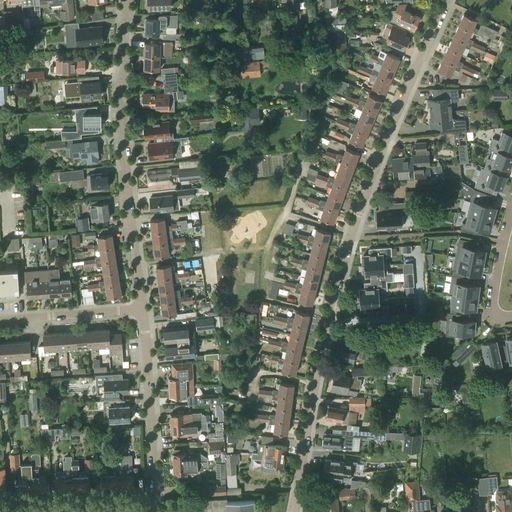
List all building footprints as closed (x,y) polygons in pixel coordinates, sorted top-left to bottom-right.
[(20,0),(21,2),(21,5),(34,4),(35,14),(41,14),(39,0),(20,0)] [(39,0),(40,6),(63,4),(63,11),(72,10),(71,0),(39,0)] [(147,0),(148,8),(170,8),(169,0),(147,0)] [(324,0),(324,7),(329,7),(329,18),(337,18),(337,7),(336,7),(335,0),(324,0)] [(406,3),(398,3),(394,13),(393,12),(389,13),(387,16),(390,20),(397,23),(398,21),(413,28),(419,15),(404,9),(406,3)] [(102,9),(91,10),(92,19),(97,18),(104,18),(104,13),(103,13),(102,9)] [(11,11),(4,12),(5,30),(12,29),(11,11)] [(464,13),(458,25),(471,31),(483,36),(484,34),(494,39),(497,31),(481,24),(478,29),(473,27),(476,19),(464,13)] [(145,18),(145,33),(162,34),(162,38),(175,39),(175,33),(165,33),(166,26),(176,26),(176,15),(159,19),(145,18)] [(79,22),(65,24),(66,30),(76,29),(78,46),(104,43),(102,26),(79,29),(79,22)] [(387,22),(381,34),(382,36),(388,39),(387,41),(403,49),(409,37),(404,35),(406,30),(392,24),(387,22)] [(458,25),(453,36),(471,45),(472,42),(473,40),(468,38),(471,31),(458,25)] [(344,32),(331,33),(332,50),(344,50),(344,32)] [(453,36),(448,47),(460,53),(464,46),(469,49),(470,47),(471,45),(453,36)] [(144,56),(159,56),(171,57),(172,41),(158,41),(158,43),(145,42),(144,56)] [(253,45),(236,47),(238,60),(245,59),(246,60),(265,57),(263,46),(253,47),(253,45)] [(448,47),(443,58),(461,67),(462,64),(463,62),(457,60),(460,53),(448,47)] [(486,52),(483,59),(492,64),(495,56),(486,52)] [(372,55),(370,60),(381,64),(394,70),(399,58),(386,53),(384,60),(372,55)] [(144,56),(144,68),(159,69),(159,56),(144,56)] [(443,58),(437,70),(450,76),(453,68),(459,71),(459,69),(461,67),(443,58)] [(56,60),(56,72),(84,72),(84,60),(56,60)] [(366,69),(365,71),(389,81),(394,70),(381,64),(378,71),(373,69),(372,71),(366,69)] [(344,65),(342,70),(353,75),(356,70),(344,65)] [(359,71),(357,75),(362,78),(365,71),(366,69),(361,67),(359,71)] [(38,71),(25,72),(26,81),(39,80),(38,71)] [(365,71),(362,78),(366,79),(366,78),(374,81),(372,87),(384,93),(389,81),(365,71)] [(462,73),(457,83),(467,87),(471,78),(462,73)] [(77,82),(69,82),(70,96),(80,95),(81,102),(92,101),(92,98),(100,97),(98,76),(76,78),(77,82)] [(348,85),(338,81),(333,92),(343,96),(348,85)] [(8,104),(7,85),(0,85),(0,99),(0,105),(8,104)] [(443,98),(427,100),(428,107),(430,107),(430,113),(451,112),(450,103),(459,100),(458,88),(442,88),(443,98)] [(506,88),(494,88),(494,98),(507,98),(506,88)] [(140,96),(140,104),(142,104),(142,107),(155,107),(155,111),(173,111),(173,99),(168,99),(168,94),(162,94),(142,94),(142,96),(140,96)] [(359,102),(358,104),(376,111),(381,100),(368,95),(365,102),(359,100),(359,102)] [(357,106),(356,108),(361,110),(358,117),(371,123),(376,111),(358,104),(357,106)] [(100,132),(98,119),(102,119),(101,113),(98,113),(97,105),(75,108),(76,114),(81,114),(81,130),(61,130),(62,139),(82,137),(82,134),(100,132)] [(258,123),(257,107),(250,108),(242,108),(244,131),(252,130),(251,124),(258,123)] [(202,120),(212,119),(211,111),(201,113),(202,120)] [(431,119),(429,119),(430,126),(450,124),(451,132),(466,130),(465,120),(452,118),(451,112),(430,113),(431,119)] [(350,122),(349,123),(348,126),(366,134),(371,123),(358,117),(356,124),(350,122)] [(155,137),(155,139),(162,139),(162,136),(170,135),(168,121),(144,124),(145,130),(143,130),(144,137),(145,136),(146,138),(155,137)] [(348,126),(347,129),(346,131),(352,133),(348,140),(361,146),(366,134),(348,126)] [(331,130),(329,134),(333,136),(333,137),(341,140),(343,135),(331,130)] [(493,150),(498,152),(508,155),(510,149),(511,149),(511,135),(505,133),(503,140),(497,138),(493,150)] [(162,139),(155,139),(156,142),(148,143),(149,150),(147,150),(148,157),(150,157),(150,159),(173,157),(172,149),(180,148),(179,140),(162,141),(162,139)] [(64,140),(47,142),(47,148),(65,146),(64,140)] [(98,156),(96,141),(72,144),(73,157),(81,156),(81,158),(82,158),(87,163),(98,162),(97,156),(98,156)] [(413,157),(392,159),(393,169),(429,166),(428,150),(427,150),(426,142),(415,143),(416,152),(417,152),(418,155),(413,155),(413,157)] [(459,153),(467,153),(466,145),(458,145),(459,153)] [(337,154),(336,155),(335,158),(354,165),(358,153),(345,148),(342,156),(337,154)] [(325,151),(323,156),(334,160),(333,162),(339,164),(337,171),(350,176),(354,165),(335,158),(336,155),(325,151)] [(308,152),(305,159),(317,164),(317,163),(320,164),(322,158),(320,157),(308,152)] [(511,163),(511,156),(508,155),(498,152),(495,159),(490,157),(488,163),(486,169),(491,171),(501,174),(503,168),(508,170),(509,166),(511,166),(511,163)] [(429,166),(393,169),(394,179),(414,177),(415,179),(430,177),(430,172),(442,171),(442,165),(429,166)] [(202,166),(147,171),(149,188),(173,185),(172,176),(178,176),(179,178),(203,175),(202,166)] [(308,168),(306,173),(345,188),(350,176),(337,171),(334,178),(328,176),(327,178),(316,174),(317,171),(308,168)] [(83,169),(58,172),(59,181),(71,180),(72,187),(81,186),(81,185),(87,185),(88,189),(92,188),(92,189),(108,187),(107,173),(90,175),(86,175),(86,178),(83,178),(83,169)] [(507,177),(501,174),(491,171),(488,178),(483,176),(479,188),(494,194),(496,187),(501,189),(502,185),(504,186),(507,177)] [(306,174),(304,178),(313,182),(314,179),(326,183),(325,185),(331,187),(328,195),(341,199),(345,188),(306,173),(306,174)] [(206,187),(177,190),(178,198),(207,195),(206,187)] [(470,212),(492,218),(495,207),(486,205),(489,194),(473,188),(473,189),(471,197),(469,201),(471,201),(468,212),(470,212)] [(471,197),(473,189),(462,191),(463,198),(471,197)] [(419,190),(405,191),(405,201),(420,200),(419,190)] [(300,192),(298,197),(307,200),(306,202),(317,206),(318,204),(319,201),(308,197),(309,195),(300,192)] [(171,195),(149,198),(151,210),(159,209),(159,212),(173,210),(171,195)] [(320,200),(319,201),(318,204),(337,211),(341,199),(328,195),(325,202),(320,200)] [(96,201),(90,202),(92,220),(109,218),(107,203),(97,204),(96,201)] [(410,215),(409,201),(390,202),(391,210),(385,211),(385,210),(375,210),(375,220),(377,220),(378,228),(401,227),(400,215),(410,215)] [(318,204),(317,206),(316,208),(322,210),(319,218),(333,222),(337,211),(318,204)] [(491,220),(492,218),(470,212),(468,212),(465,223),(462,222),(460,229),(475,233),(477,227),(489,230),(489,228),(491,229),(493,220),(491,220)] [(87,217),(75,218),(76,222),(76,230),(89,229),(88,221),(87,217)] [(172,230),(171,224),(171,222),(165,223),(164,218),(150,220),(152,232),(166,230),(172,230)] [(285,223),(282,232),(290,235),(293,226),(285,223)] [(296,234),(295,236),(326,244),(329,232),(316,229),(314,236),(308,234),(307,237),(296,234)] [(166,230),(152,232),(153,244),(173,242),(173,239),(173,237),(167,238),(166,230)] [(79,234),(70,235),(72,247),(80,246),(79,234)] [(99,244),(87,245),(88,250),(100,249),(113,246),(111,234),(98,236),(99,244)] [(295,236),(295,239),(306,242),(306,244),(312,245),(310,253),(323,256),(326,244),(295,236)] [(18,238),(7,239),(7,251),(19,250),(18,238)] [(474,241),(459,238),(455,256),(459,257),(482,261),(482,262),(482,260),(485,261),(486,252),(484,252),(484,250),(473,248),(474,241)] [(173,242),(153,244),(155,257),(169,255),(168,247),(174,246),(174,244),(173,242)] [(101,256),(95,257),(95,259),(96,262),(115,259),(113,246),(100,249),(101,256)] [(363,257),(361,257),(362,265),(384,263),(383,256),(390,255),(389,246),(370,247),(370,253),(363,253),(363,257)] [(281,253),(279,258),(320,268),(323,256),(310,253),(308,260),(302,258),(302,260),(290,258),(291,256),(281,253)] [(480,273),(482,262),(482,261),(459,257),(455,256),(452,274),(467,277),(468,271),(479,273),(480,273)] [(279,258),(278,262),(288,264),(289,263),(301,266),(300,268),(306,269),(304,277),(317,280),(320,268),(279,258)] [(115,259),(96,262),(96,264),(96,266),(102,265),(103,273),(117,271),(115,259)] [(384,263),(362,265),(362,273),(364,273),(365,277),(372,276),(372,281),(385,280),(392,279),(391,271),(384,271),(384,263)] [(170,264),(156,266),(158,278),(178,276),(177,273),(177,271),(171,272),(170,264)] [(0,292),(19,292),(17,269),(0,270),(0,292)] [(58,269),(48,270),(49,295),(60,295),(59,277),(58,269)] [(48,270),(37,271),(39,296),(49,295),(48,270)] [(31,279),(26,279),(27,297),(39,296),(37,271),(31,271),(31,279)] [(99,282),(99,284),(99,286),(119,283),(117,271),(103,273),(105,281),(99,282)] [(189,272),(183,273),(184,278),(190,277),(190,281),(199,280),(199,278),(203,277),(203,273),(190,275),(189,272)] [(70,276),(59,277),(60,295),(71,294),(70,276)] [(178,276),(158,278),(159,291),(173,289),(172,281),(178,280),(178,278),(178,276)] [(284,282),(284,284),(314,292),(317,280),(304,277),(302,284),(296,283),(296,284),(284,282)] [(359,291),(357,291),(357,299),(379,297),(379,290),(386,289),(385,280),(372,281),(365,281),(366,287),(359,287),(359,291)] [(455,282),(453,294),(476,297),(477,285),(455,282)] [(119,283),(99,286),(100,289),(100,291),(106,290),(107,298),(121,295),(119,283)] [(284,284),(283,287),(295,289),(294,292),(300,293),(298,301),(311,304),(314,292),(284,284)] [(88,289),(81,289),(83,304),(93,303),(92,290),(94,290),(93,285),(87,285),(88,289)] [(268,297),(275,298),(277,288),(270,286),(268,297)] [(173,289),(159,291),(161,303),(193,299),(192,296),(180,298),(180,295),(174,296),(173,289)] [(476,297),(453,294),(452,306),(474,309),(476,297)] [(414,296),(405,296),(406,314),(416,313),(414,296)] [(379,297),(357,299),(358,307),(360,307),(360,311),(367,310),(368,316),(387,314),(387,305),(380,305),(379,297)] [(193,299),(161,303),(162,316),(175,314),(175,319),(197,317),(196,316),(198,316),(198,311),(176,314),(175,307),(182,306),(181,303),(193,302),(193,299)] [(206,299),(200,300),(201,308),(202,308),(202,311),(209,310),(209,306),(206,306),(206,299)] [(281,318),(281,320),(306,326),(309,314),(295,311),(294,318),(288,317),(287,319),(281,318)] [(474,320),(455,319),(455,313),(442,312),(441,319),(447,319),(446,336),(460,337),(460,332),(473,333),(473,331),(475,331),(476,322),(474,322),(474,320)] [(213,317),(196,319),(197,330),(214,328),(213,317)] [(281,320),(280,323),(286,324),(285,327),(291,328),(290,335),(303,338),(306,326),(281,320)] [(179,328),(164,329),(165,342),(173,341),(174,344),(177,344),(177,341),(188,340),(187,327),(179,328)] [(109,329),(97,330),(98,348),(109,347),(108,335),(109,335),(109,329)] [(262,329),(261,333),(277,337),(278,332),(262,329)] [(97,330),(86,331),(88,348),(98,348),(97,330)] [(86,331),(76,332),(77,349),(88,348),(86,331)] [(65,332),(54,333),(55,351),(66,350),(65,332)] [(76,332),(65,332),(66,350),(77,349),(76,332)] [(54,333),(43,334),(44,351),(55,351),(54,333)] [(109,335),(108,335),(109,347),(109,355),(117,354),(117,361),(123,361),(121,334),(109,335)] [(511,360),(511,334),(508,335),(509,337),(507,337),(508,346),(500,348),(502,362),(511,361),(511,360)] [(276,342),(275,344),(300,350),(303,338),(290,335),(288,342),(282,340),(281,343),(276,342)] [(177,344),(174,344),(165,345),(166,358),(193,355),(196,355),(194,340),(188,340),(177,341),(177,344)] [(460,346),(464,350),(470,345),(466,340),(460,346)] [(495,340),(483,342),(488,366),(500,363),(495,340)] [(29,341),(18,342),(19,359),(31,358),(29,341)] [(7,342),(0,342),(0,360),(9,360),(7,342)] [(18,342),(7,342),(9,360),(19,359),(18,342)] [(477,346),(473,342),(455,359),(460,363),(477,346)] [(275,344),(275,347),(280,348),(280,350),(286,351),(284,359),(298,362),(300,350),(275,344)] [(340,347),(338,359),(353,363),(355,350),(340,347)] [(273,356),(271,361),(283,364),(281,371),(295,375),(298,362),(284,359),(273,356)] [(218,359),(213,359),(213,369),(221,368),(220,359),(218,359)] [(172,378),(168,378),(168,388),(193,387),(192,370),(192,362),(171,364),(172,378)] [(407,375),(421,375),(420,364),(401,365),(401,367),(406,367),(407,375)] [(334,375),(331,391),(355,395),(357,389),(359,389),(361,380),(357,380),(357,376),(384,374),(384,372),(385,372),(385,366),(352,368),(353,378),(335,375),(334,375)] [(97,394),(100,394),(101,401),(103,400),(122,400),(122,393),(128,393),(127,379),(122,379),(122,373),(103,374),(103,381),(104,381),(104,385),(96,385),(97,394)] [(58,381),(47,382),(48,394),(59,393),(58,381)] [(267,391),(266,393),(292,397),(293,384),(280,382),(279,390),(273,389),(272,391),(267,391)] [(413,385),(412,396),(421,397),(421,385),(413,385)] [(193,387),(168,388),(169,397),(186,397),(186,405),(199,404),(199,396),(193,396),(193,387)] [(37,393),(28,393),(29,409),(38,409),(37,393)] [(266,393),(266,396),(272,397),(271,399),(277,400),(276,407),(290,409),(292,397),(266,393)] [(222,395),(199,396),(200,404),(222,403),(222,395)] [(349,406),(349,411),(364,412),(364,406),(371,406),(371,400),(365,400),(365,399),(349,398),(349,406)] [(122,400),(103,400),(104,424),(114,423),(114,420),(130,419),(129,405),(125,405),(124,399),(122,400)] [(263,416),(263,418),(289,422),(290,409),(276,407),(275,415),(269,414),(269,416),(263,416)] [(354,425),(357,413),(328,407),(326,419),(354,425)] [(177,414),(170,414),(171,424),(202,422),(207,422),(210,422),(210,417),(209,415),(201,415),(201,413),(184,414),(183,411),(177,412),(177,414)] [(263,418),(263,421),(269,422),(268,423),(274,424),(273,432),(287,434),(289,422),(263,418)] [(214,433),(208,433),(209,441),(224,440),(223,421),(215,422),(214,422),(214,433)] [(202,422),(171,424),(171,434),(194,432),(194,430),(207,429),(207,422),(202,422)] [(130,427),(131,434),(140,434),(140,426),(130,427)] [(81,427),(70,428),(71,436),(81,435),(81,427)] [(55,429),(48,429),(48,441),(56,440),(55,429)] [(375,439),(376,431),(343,429),(342,435),(325,433),(324,447),(351,450),(352,436),(375,439)] [(227,433),(227,443),(238,443),(238,434),(227,433)] [(405,433),(403,450),(418,451),(419,435),(405,433)] [(262,436),(261,444),(258,444),(257,454),(284,457),(285,446),(272,445),(273,437),(262,436)] [(209,441),(207,441),(207,449),(208,449),(216,453),(217,453),(224,453),(224,440),(209,441)] [(39,450),(31,450),(31,462),(33,493),(46,493),(45,475),(39,476),(38,465),(40,465),(39,450)] [(172,455),(171,455),(171,459),(172,459),(173,464),(203,462),(208,462),(208,458),(199,452),(179,454),(179,450),(173,451),(173,454),(172,454),(172,455)] [(234,453),(225,454),(227,488),(236,487),(235,464),(239,464),(239,453),(234,453)] [(251,453),(251,459),(262,460),(262,465),(268,466),(267,471),(278,473),(279,467),(283,467),(284,457),(257,454),(251,453)] [(18,454),(10,454),(11,470),(19,470),(19,463),(18,454)] [(131,455),(115,456),(117,489),(134,488),(133,474),(124,474),(124,462),(131,462),(131,455)] [(116,475),(99,476),(100,489),(117,489),(115,456),(115,462),(109,463),(110,470),(116,469),(116,475)] [(66,457),(55,457),(54,476),(65,476),(66,457)] [(324,471),(350,474),(356,475),(357,462),(346,461),(346,463),(343,463),(343,461),(325,459),(324,471)] [(78,460),(72,460),(72,466),(72,472),(73,491),(90,490),(89,471),(94,471),(93,460),(86,460),(87,471),(78,472),(78,460)] [(19,470),(20,494),(33,493),(31,462),(19,463),(19,470)] [(173,468),(172,468),(172,473),(173,473),(173,474),(198,472),(198,470),(204,470),(203,462),(173,464),(173,468)] [(225,462),(216,463),(217,478),(221,478),(222,485),(227,485),(225,462)] [(67,478),(55,478),(56,492),(73,491),(72,472),(72,466),(66,466),(66,472),(67,478)] [(324,471),(323,480),(341,482),(341,480),(349,481),(350,474),(324,471)] [(495,477),(486,478),(488,495),(493,494),(492,489),(496,489),(495,477)] [(488,495),(486,478),(476,479),(478,496),(488,495)] [(351,480),(350,488),(362,487),(364,487),(365,482),(351,480)] [(417,481),(405,482),(407,502),(419,501),(417,481)] [(225,486),(209,487),(210,495),(226,494),(225,486)] [(363,497),(362,487),(350,488),(338,490),(339,500),(363,497)] [(496,496),(495,496),(496,511),(511,511),(511,503),(510,503),(509,491),(496,492),(496,496)] [(369,493),(363,494),(365,511),(385,511),(385,507),(371,508),(369,493)] [(324,504),(318,505),(319,511),(338,511),(336,496),(324,497),(324,504)] [(190,509),(189,511),(254,511),(254,501),(226,502),(226,499),(212,500),(196,501),(195,510),(190,509)] [(467,502),(453,504),(453,511),(474,511),(474,506),(468,507),(467,502)] [(413,511),(432,511),(433,510),(423,511),(423,503),(413,504),(413,511)]
